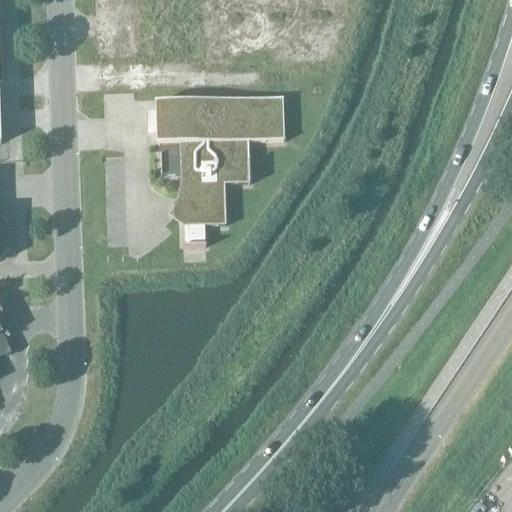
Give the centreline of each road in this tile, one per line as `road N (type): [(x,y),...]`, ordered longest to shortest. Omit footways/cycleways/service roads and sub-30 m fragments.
road 1 (unclassified): [(0,507),(58,437),(72,382),(59,0)]
road 2 (primary): [(223,511),(336,381),(434,234)]
road 3 (unclassified): [(381,511),(511,316)]
road 4 (primary): [(511,13),(434,234)]
road 5 (primary): [(434,234),(511,107)]
